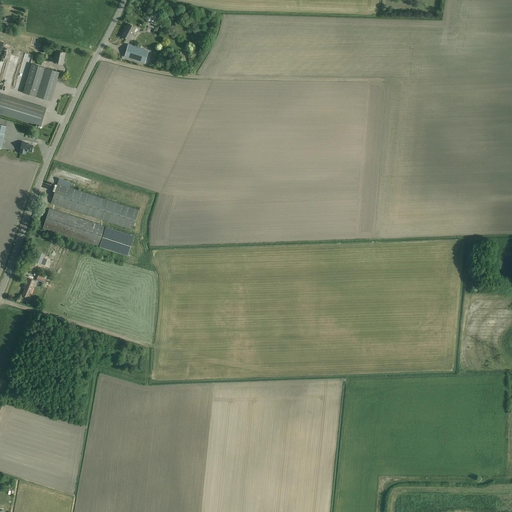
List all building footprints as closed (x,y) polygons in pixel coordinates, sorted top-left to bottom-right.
[(129,40),(134,32),(137,33),(139,30),(136,28),(128,24),(124,31),(125,32),(122,37),(121,36),(129,40)] [(112,55),(119,58),(121,54),(124,56),(126,52),(123,51),(124,48),(117,44),(112,55)] [(149,51),(128,44),(124,57),(145,63),(149,51)] [(56,51),(54,63),(63,65),(64,60),(63,60),(64,53),(56,51)] [(51,101),(59,72),(32,64),(23,93),(51,101)] [(0,94),(0,112),(41,125),(46,108),(0,94)] [(32,149),(33,145),(27,144),(27,143),(22,142),(20,150),(21,150),(20,153),(25,154),(26,151),(32,152),(33,151),(33,149),(32,149)] [(51,203),(67,208),(133,230),(139,210),(58,184),(51,203)] [(43,228),(99,247),(128,256),(134,237),(49,209),(43,228)] [(41,267),(45,258),(38,256),(35,265),(41,267)] [(44,283),(47,276),(39,273),(36,280),(44,283)] [(22,296),(28,298),(31,291),(32,291),(36,281),(28,278),(24,288),(25,289),(22,296)]
